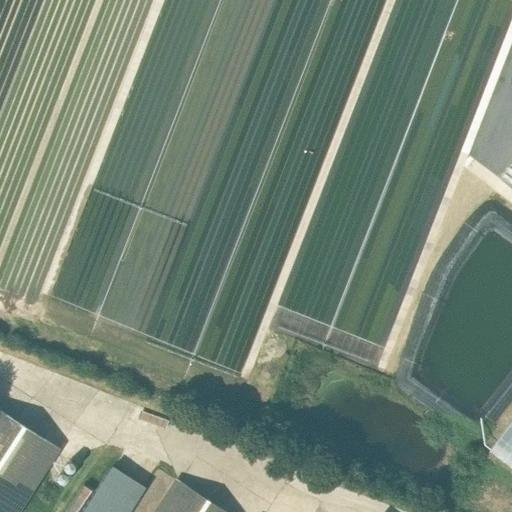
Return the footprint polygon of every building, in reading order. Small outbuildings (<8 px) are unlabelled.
[(511,160),(499,177),(511,186),(511,160)] [(0,410),(0,511),(15,511),(57,448),(0,410)] [(511,419),(489,450),(511,467),(511,419)] [(112,467),(83,511),(128,511),(145,487),(112,467)] [(224,511),(179,482),(159,511),(224,511)]
